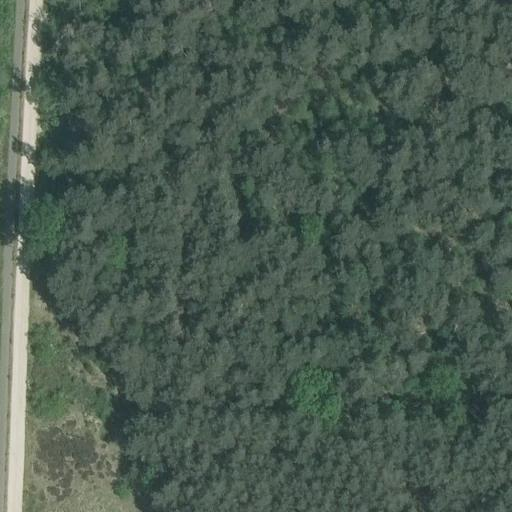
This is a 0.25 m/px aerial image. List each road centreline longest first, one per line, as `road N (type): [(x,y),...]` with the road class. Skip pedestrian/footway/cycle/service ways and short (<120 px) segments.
road 1 (track): [(511,412),(17,415)]
road 2 (track): [(17,415),(35,0)]
